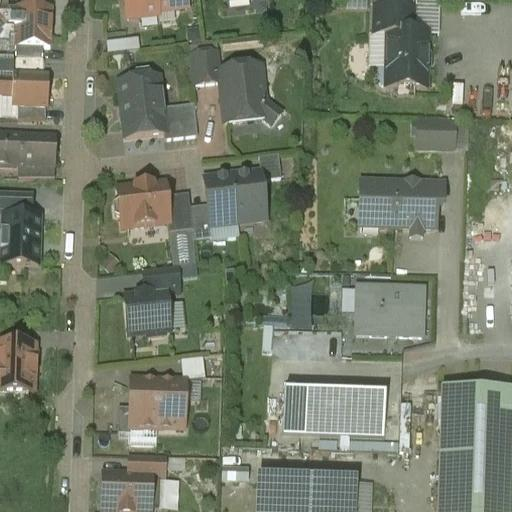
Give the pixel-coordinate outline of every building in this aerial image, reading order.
[(124,0),(126,15),(137,13),(138,22),(158,19),(158,16),(157,16),(155,0),(124,0)] [(185,0),(155,0),(157,16),(158,16),(176,14),(175,5),(186,4),(185,0)] [(51,14),(17,13),(16,16),(7,15),(0,15),(0,47),(15,48),(15,51),(17,51),(41,52),(50,52),(51,14)] [(412,15),(375,14),(374,40),(387,40),(387,39),(412,39),(412,15)] [(141,38),(110,43),(112,55),(143,50),(141,38)] [(412,39),(387,39),(387,40),(386,73),(382,73),(379,77),(379,88),(382,91),(386,91),(386,93),(425,95),(427,40),(412,39)] [(41,52),(17,51),(17,62),(41,63),(41,52)] [(218,58),(189,61),(193,91),(220,88),(219,76),(220,76),(218,58)] [(220,76),(219,76),(220,88),(224,125),(229,128),(238,127),(242,123),(258,121),(271,131),(281,118),(264,105),(260,71),(220,76)] [(148,75),(135,77),(133,79),(134,86),(119,87),(125,143),(164,139),(165,138),(162,113),(159,83),(151,84),(150,77),(148,75)] [(49,80),(13,79),(12,83),(0,82),(0,102),(12,103),(12,111),(18,111),(45,112),(48,112),(49,80)] [(194,109),(162,113),(165,138),(164,139),(164,145),(197,141),(194,109)] [(45,112),(18,111),(17,125),(45,124),(45,112)] [(454,130),(417,129),(417,154),(453,155),(454,130)] [(55,141),(22,140),(22,141),(0,139),(0,170),(14,171),(14,159),(20,159),(20,161),(21,161),(21,170),(21,171),(22,172),(22,171),(54,173),(55,141)] [(54,173),(22,171),(22,172),(21,171),(21,170),(19,170),(18,184),(54,183),(54,173)] [(259,178),(232,182),(237,229),(265,225),(259,178)] [(232,182),(204,185),(209,232),(237,229),(232,182)] [(164,189),(117,194),(118,205),(113,209),(115,220),(120,223),(121,233),(167,228),(169,228),(166,202),(164,189)] [(415,189),(407,189),(406,189),(406,190),(362,189),(360,233),(434,235),(434,213),(441,213),(442,191),(417,190),(417,189),(415,189)] [(188,199),(166,202),(169,228),(167,228),(168,238),(192,235),(188,199)] [(40,225),(3,225),(3,275),(40,275),(40,225)] [(176,273),(142,277),(145,300),(165,297),(166,299),(179,297),(176,273)] [(357,294),(356,342),(421,344),(423,296),(357,294)] [(166,299),(165,297),(145,300),(125,302),(129,340),(148,338),(148,342),(164,340),(164,336),(170,335),(166,299)] [(35,350),(0,348),(0,397),(34,398),(35,350)] [(205,362),(196,363),(197,375),(207,374),(205,362)] [(196,363),(178,365),(179,377),(197,375),(196,363)] [(158,385),(131,384),(130,412),(130,432),(156,432),(158,385)] [(185,386),(158,385),(156,432),(183,433),(185,386)] [(270,391),(267,439),(276,440),(279,392),(270,391)] [(511,511),(511,398),(443,396),(438,511),(511,511)] [(342,442),(343,401),(303,400),(303,442),(342,442)] [(385,402),(343,401),(342,442),(384,443),(385,402)] [(130,412),(118,412),(118,438),(130,438),(130,432),(130,412)] [(156,432),(130,432),(130,438),(129,449),(156,449),(156,432)] [(165,462),(129,461),(128,479),(151,480),(151,484),(164,485),(165,462)] [(128,479),(103,478),(101,511),(150,511),(151,484),(151,480),(128,479)] [(375,511),(376,484),(335,482),(333,511),(375,511)]
